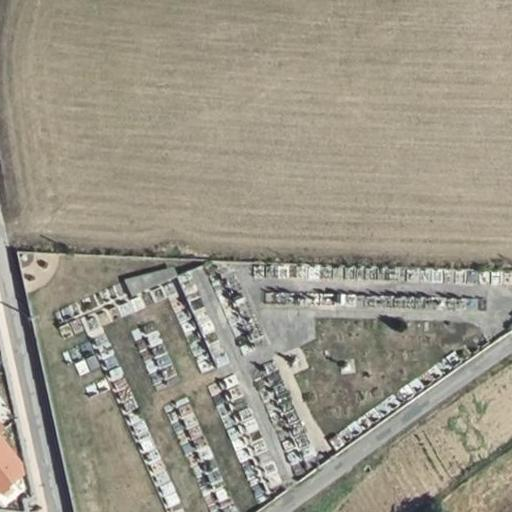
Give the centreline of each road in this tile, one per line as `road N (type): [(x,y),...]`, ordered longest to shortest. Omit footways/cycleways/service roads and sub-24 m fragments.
road 1 (unclassified): [(278,511),(511,343)]
road 2 (unclassified): [(1,234),(59,511)]
